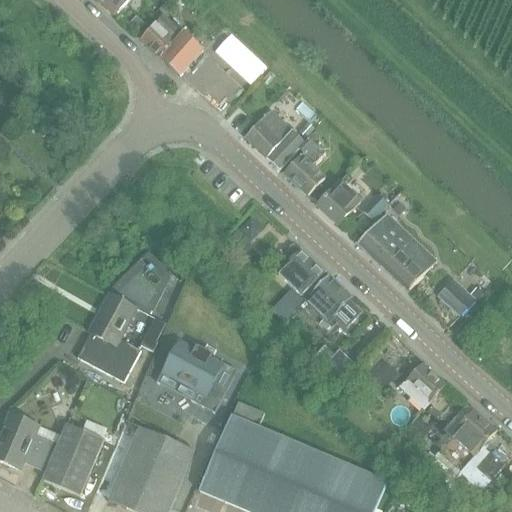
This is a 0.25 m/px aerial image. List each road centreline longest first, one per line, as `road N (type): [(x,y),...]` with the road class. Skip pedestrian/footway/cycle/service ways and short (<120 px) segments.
road 1 (unclassified): [(511,416),(247,170),(210,143),(156,130)]
road 2 (unclassified): [(0,288),(156,130)]
road 3 (unclassified): [(65,0),(147,76),(156,130)]
